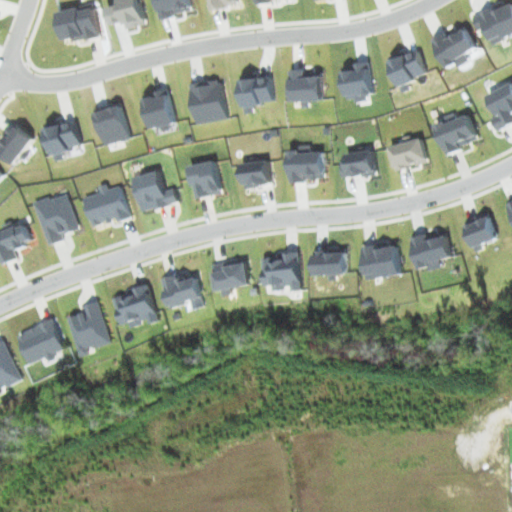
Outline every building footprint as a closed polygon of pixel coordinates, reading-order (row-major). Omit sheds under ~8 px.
[(154,129),(178,123),(171,95),(147,101),(154,129)] [(200,124),(230,119),(227,99),(197,103),(200,124)] [(511,122),(511,101),(491,111),(499,128),(511,122)] [(97,110),(108,146),(133,138),(122,103),(97,110)] [(479,140),(468,114),(457,118),(454,113),(433,122),(447,154),(479,140)] [(19,123),(0,148),(0,152),(17,165),(38,137),(19,123)] [(389,144),(396,170),(429,161),(421,136),(389,144)] [(289,150),(290,181),(325,179),(324,147),(311,148),(310,144),(297,145),(297,150),(289,150)] [(346,155),(351,179),(378,173),(373,149),(346,155)] [(269,156),(253,157),(253,162),(242,164),(245,187),(271,184),(269,156)] [(196,197),(221,194),(216,157),(191,161),(196,197)] [(166,190),(160,168),(133,175),(143,212),(179,202),(175,188),(166,190)] [(131,216),(122,185),(110,189),(108,183),(96,187),(97,193),(85,196),(94,227),(131,216)] [(50,245),(65,240),(63,234),(81,229),(69,192),(36,202),(50,245)] [(466,221),(476,247),(499,239),(490,212),(466,221)] [(0,231),(0,262),(0,264),(18,260),(16,248),(32,244),(28,225),(0,231)] [(454,257),(449,231),(428,236),(427,234),(414,237),(421,269),(431,267),(432,270),(445,267),(443,259),(454,257)] [(368,274),(381,273),(382,276),(403,274),(400,241),(365,244),(368,274)] [(303,290),(300,248),(289,249),(290,253),(263,254),(265,285),(281,284),(281,291),(303,290)] [(316,249),(317,275),(350,273),(348,248),(316,249)] [(252,284),(247,258),(212,265),(217,291),(223,290),(224,296),(234,294),(233,288),(252,284)] [(171,307),(192,301),(193,306),(205,303),(198,273),(189,275),(188,272),(163,278),(171,307)] [(122,325),(131,322),(132,327),(150,322),(151,324),(160,321),(149,284),(114,294),(122,325)] [(82,357),(91,354),(90,350),(113,343),(100,300),(84,304),(86,311),(70,316),(82,357)] [(66,349),(54,319),(19,332),(32,364),(49,357),(51,362),(59,359),(56,353),(66,349)] [(24,380),(6,339),(0,341),(0,396),(4,394),(2,390),(24,380)]
